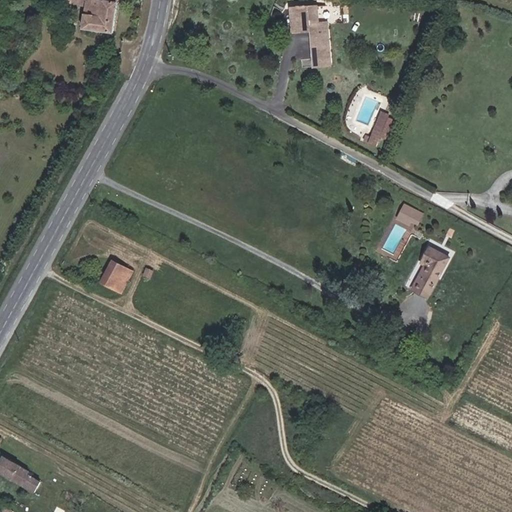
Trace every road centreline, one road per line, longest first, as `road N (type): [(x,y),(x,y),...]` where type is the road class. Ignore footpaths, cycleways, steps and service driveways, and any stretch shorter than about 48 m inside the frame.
road 1 (secondary): [(163,0),(149,69),(0,340)]
road 2 (unknown): [(92,171),(363,309)]
